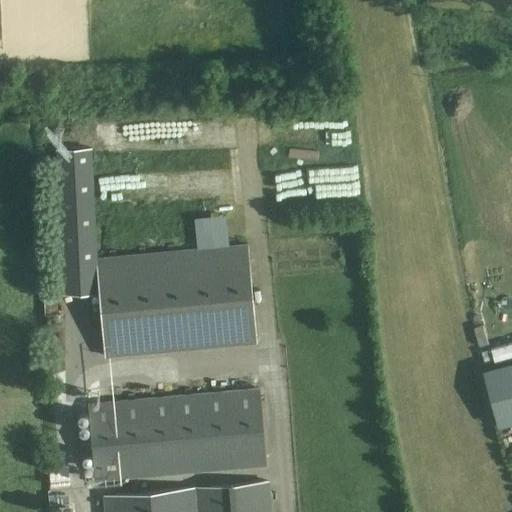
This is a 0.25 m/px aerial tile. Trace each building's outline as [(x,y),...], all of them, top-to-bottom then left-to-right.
[(55,148),(63,293),(99,292),(97,258),(92,147),(55,148)] [(248,244),(97,258),(99,292),(106,356),(257,342),(248,244)] [(511,343),(490,349),(494,363),(511,357),(511,343)] [(511,361),(485,369),(499,424),(511,420),(511,361)] [(91,433),(81,434),(83,452),(92,451),(95,482),(267,467),(260,388),(89,403),(91,433)] [(195,488),(104,496),(105,511),(271,511),(268,482),(195,488)] [(50,495),(50,506),(69,505),(69,495),(50,495)]
